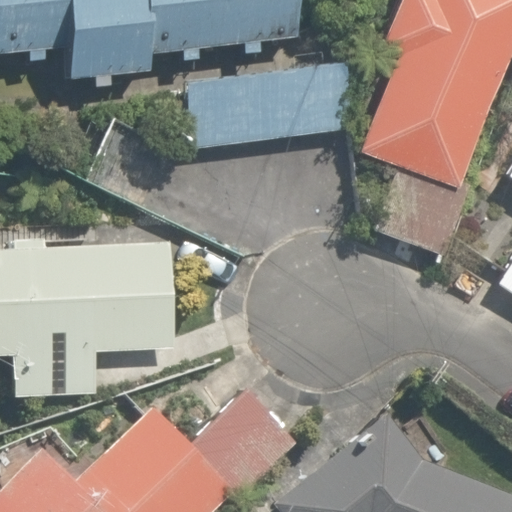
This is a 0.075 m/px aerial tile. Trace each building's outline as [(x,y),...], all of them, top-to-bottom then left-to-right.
[(255,40),(247,0),(0,0),(0,52),(38,45),(45,80),(255,40)] [(360,232),(425,252),(501,0),(381,0),(333,158),(378,172),(360,232)] [(318,57),(149,87),(162,161),(331,130),(318,57)] [(511,137),(488,175),(511,190),(511,242),(488,281),(511,296),(511,137)] [(161,352),(156,238),(29,243),(28,235),(0,235),(0,398),(82,395),(80,355),(161,352)] [(423,435),(368,405),(252,504),(258,511),(511,511),(511,499),(414,456),(423,435)] [(61,480),(21,436),(0,455),(0,511),(209,511),(225,498),(142,406),(61,480)]
